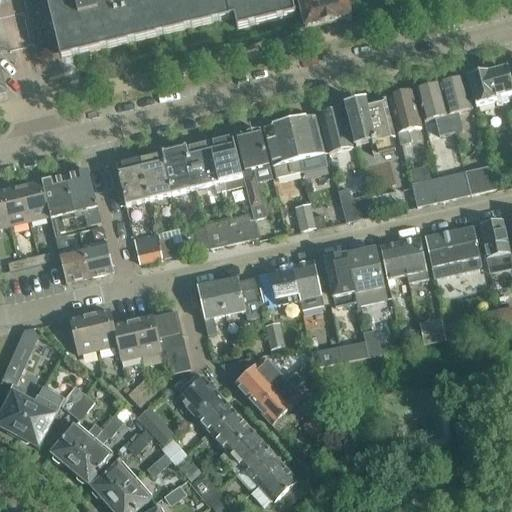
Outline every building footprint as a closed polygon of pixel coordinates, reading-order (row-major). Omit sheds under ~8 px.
[(46,0),(61,61),(230,20),(231,19),(234,19),(237,31),(296,17),(291,0),(46,0)] [(299,5),(305,31),(352,19),(347,0),(302,0),(303,4),(299,5)] [(469,79),(476,109),(496,104),(496,106),(508,103),(507,98),(511,96),(511,87),(508,71),(488,76),(488,74),(469,79)] [(464,81),(440,86),(453,135),(462,132),(458,115),(472,112),(464,81)] [(453,135),(440,86),(417,92),(425,123),(439,120),(443,137),(453,135)] [(389,100),(401,147),(411,144),(408,133),(421,129),(412,94),(389,100)] [(366,105),(346,110),(357,149),(371,145),(374,157),(396,151),(393,139),(396,139),(386,102),(366,107),(366,105)] [(353,150),(343,111),(320,117),(330,156),(353,150)] [(315,118),(290,124),(300,163),(325,157),(315,118)] [(300,163),(290,124),(265,130),(278,181),(303,175),(300,163)] [(273,179),(262,133),(259,133),(247,136),(237,139),(246,173),(243,174),(255,221),(267,218),(258,183),(273,179)] [(233,138),(210,144),(222,194),(246,188),(233,138)] [(210,144),(187,149),(197,191),(215,187),(217,196),(222,194),(210,144)] [(164,155),(174,197),(176,206),(181,205),(178,196),(197,191),(187,149),(164,155)] [(164,155),(141,161),(151,202),(174,197),(164,155)] [(151,202),(141,161),(117,166),(127,208),(151,202)] [(466,174),(471,198),(497,192),(492,169),(466,174)] [(79,176),(66,179),(76,219),(84,217),(87,229),(103,226),(99,210),(89,173),(79,175),(79,176)] [(465,175),(439,181),(444,204),(470,198),(465,175)] [(76,219),(66,179),(52,182),(42,184),(55,236),(65,234),(63,223),(76,219)] [(444,204),(439,181),(412,187),(417,210),(444,204)] [(42,185),(22,190),(30,224),(50,220),(42,185)] [(22,190),(1,195),(10,229),(30,224),(22,190)] [(339,195),(347,225),(373,219),(368,198),(353,202),(350,192),(339,195)] [(0,231),(10,229),(1,195),(0,194),(0,231)] [(399,198),(372,203),(375,214),(401,208),(399,198)] [(274,233),(287,229),(280,201),(268,205),(271,219),(258,222),(262,239),(275,236),(274,233)] [(298,211),(303,233),(317,230),(315,219),(312,207),(298,211)] [(324,217),(315,219),(317,230),(326,228),(324,217)] [(254,223),(231,229),(235,246),(258,240),(254,223)] [(480,228),(487,260),(488,260),(491,272),(511,268),(508,256),(510,256),(503,223),(480,228)] [(235,246),(231,229),(206,235),(210,252),(235,246)] [(97,246),(83,249),(91,280),(114,274),(103,230),(94,232),(97,246)] [(196,253),(210,251),(205,230),(196,233),(198,240),(184,244),(186,255),(196,253)] [(481,268),(473,230),(425,240),(432,271),(435,283),(479,274),(481,268)] [(135,242),(137,254),(140,266),(163,261),(160,249),(158,243),(159,243),(157,237),(135,242)] [(91,280),(83,249),(82,243),(68,247),(66,238),(56,241),(67,285),(91,280)] [(159,243),(163,262),(186,257),(183,244),(173,246),(172,240),(159,243)] [(400,246),(407,278),(409,286),(429,281),(420,241),(400,246)] [(388,282),(407,278),(400,246),(380,250),(388,282)] [(385,302),(374,251),(345,258),(355,306),(356,309),(385,302)] [(48,256),(38,258),(40,267),(50,265),(48,256)] [(38,258),(18,263),(20,272),(40,267),(38,258)] [(345,258),(323,263),(333,311),(355,306),(345,258)] [(20,272),(18,263),(8,266),(10,274),(20,272)] [(322,308),(313,265),(292,269),(299,302),(301,312),(322,308)] [(277,307),(299,302),(292,269),(270,274),(277,307)] [(256,280),(239,284),(245,314),(247,323),(264,319),(256,280)] [(238,281),(218,285),(225,318),(245,314),(239,284),(238,281)] [(225,318),(218,285),(197,290),(205,323),(210,338),(217,336),(217,334),(214,321),(225,318)] [(511,309),(482,316),(485,332),(511,326),(511,309)] [(98,353),(118,348),(114,328),(110,313),(90,318),(98,353)] [(154,319),(157,331),(180,326),(177,314),(154,319)] [(78,357),(98,353),(90,318),(70,323),(78,357)] [(154,319),(134,324),(142,359),(162,354),(154,319)] [(118,348),(121,363),(142,359),(134,324),(114,328),(118,348)] [(285,348),(280,324),(266,328),(271,351),(285,348)] [(157,331),(159,343),(183,337),(180,326),(157,331)] [(447,342),(444,326),(425,330),(428,346),(447,342)] [(25,334),(19,347),(25,350),(31,353),(37,339),(34,332),(25,334)] [(375,332),(362,335),(368,360),(375,359),(381,357),(375,332)] [(414,334),(401,337),(403,350),(417,347),(414,334)] [(159,343),(162,354),(186,349),(183,337),(159,343)] [(366,360),(363,344),(337,349),(340,365),(366,360)] [(7,372),(2,383),(13,388),(13,387),(14,388),(19,378),(31,353),(25,350),(19,347),(7,372)] [(162,354),(165,366),(188,361),(186,349),(162,354)] [(337,349),(310,354),(312,370),(340,365),(337,349)] [(232,350),(225,351),(226,359),(234,358),(232,350)] [(188,361),(165,366),(168,378),(191,372),(188,361)] [(260,365),(235,388),(257,411),(286,384),(268,364),(260,365)] [(241,366),(223,370),(238,386),(241,383),(250,375),(241,366)] [(257,411),(272,428),(302,400),(293,391),(302,383),(295,376),(286,384),(257,411)] [(128,397),(140,410),(161,391),(149,378),(128,397)] [(182,405),(196,419),(219,397),(203,380),(183,399),(182,405)] [(16,438),(18,438),(38,401),(14,388),(13,387),(13,388),(6,400),(11,402),(0,421),(0,429),(7,433),(8,436),(13,438),(16,438)] [(65,401),(60,408),(61,408),(70,415),(85,397),(75,389),(65,401)] [(38,401),(18,438),(19,439),(20,442),(26,445),(29,444),(39,450),(61,408),(60,408),(65,401),(44,390),(38,401)] [(85,397),(70,415),(79,423),(95,405),(85,397)] [(196,419),(212,436),(235,415),(219,397),(196,419)] [(150,411),(139,420),(164,448),(175,438),(150,411)] [(212,436),(227,454),(251,432),(235,415),(212,436)] [(303,429),(312,439),(325,427),(315,417),(303,429)] [(102,433),(71,471),(78,477),(77,478),(78,482),(82,486),(86,486),(87,485),(89,486),(112,458),(100,447),(108,437),(109,439),(120,425),(113,420),(102,433)] [(64,464),(71,471),(102,433),(95,427),(87,437),(76,428),(53,456),(54,457),(53,458),(54,462),(59,466),(62,466),(64,464)] [(495,440),(498,433),(493,428),(486,429),(483,436),(488,442),(495,440)] [(143,432),(132,445),(141,453),(152,440),(143,432)] [(237,477),(243,471),(267,449),(251,432),(227,454),(221,460),(237,477)] [(182,459),(171,446),(163,453),(174,466),(182,459)] [(243,471),(259,488),(283,466),(267,449),(243,471)] [(164,456),(147,472),(154,479),(171,463),(164,456)] [(184,462),(177,468),(192,484),(203,475),(193,464),(189,467),(184,462)] [(102,500),(109,507),(136,483),(120,465),(93,489),(94,491),(93,492),(93,496),(97,501),(101,501),(102,500)] [(283,466),(259,488),(251,496),(264,510),(272,503),(278,503),(283,498),(291,506),(306,493),(298,484),(299,484),(283,466)] [(193,486),(207,503),(217,493),(203,477),(193,486)] [(136,483),(109,507),(113,511),(138,511),(152,500),(136,483)] [(155,506),(160,511),(170,505),(171,507),(184,498),(181,493),(185,491),(183,487),(155,506)] [(217,493),(207,503),(214,511),(232,511),(233,511),(217,493)]
